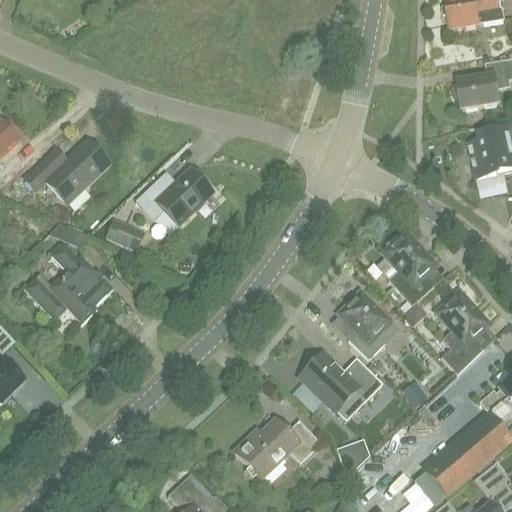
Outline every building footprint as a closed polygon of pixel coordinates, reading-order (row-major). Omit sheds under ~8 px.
[(442,19),(446,20),(448,33),(479,28),(479,29),(504,24),(502,12),(501,13),(498,0),(481,0),(475,1),(474,0),(461,2),(460,0),(442,0),(444,9),(441,13),(442,19)] [(505,79),(457,87),(457,89),(454,90),(452,92),(454,101),(456,103),(460,103),(462,114),(499,108),(497,94),(510,92),(509,84),(511,83),(511,63),(503,65),(505,79)] [(0,161),(18,144),(0,124),(0,161)] [(511,174),(511,154),(507,133),(479,140),(480,146),(468,149),(476,183),(496,179),(496,177),(511,174)] [(44,187),(66,209),(109,168),(87,145),(66,165),(56,154),(24,185),(34,196),(44,187)] [(165,213),(179,228),(210,198),(188,175),(170,191),(160,181),(134,206),(152,225),(165,213)] [(112,219),(101,244),(134,258),(145,232),(112,219)] [(58,226),(47,236),(80,250),(85,237),(58,226)] [(384,248),(379,253),(394,270),(382,280),(405,307),(427,287),(417,275),(428,266),(401,234),(395,239),(393,236),(382,245),(384,248)] [(84,327),(96,315),(93,311),(109,296),(112,294),(81,260),(77,263),(63,247),(50,259),(64,275),(49,288),(39,278),(23,293),(54,326),(69,311),(84,327)] [(190,261),(179,260),(178,273),(190,273),(190,261)] [(430,273),(422,280),(430,290),(438,282),(430,273)] [(358,338),(350,346),(361,357),(367,362),(381,348),(372,340),(386,326),(358,298),(355,301),(352,298),(338,312),(341,315),(338,318),(358,338)] [(453,379),(479,357),(469,345),(484,332),(457,300),(454,302),(451,299),(436,313),(438,316),(436,318),(449,334),(438,344),(446,354),(436,362),(453,379)] [(405,325),(410,331),(427,316),(415,302),(407,310),(405,313),(403,315),(403,320),(405,325)] [(330,326),(350,346),(358,338),(338,318),(330,326)] [(469,345),(479,357),(494,344),(484,332),(469,345)] [(0,405),(0,406),(8,398),(24,383),(0,357),(0,405)] [(322,358),(298,382),(302,386),(322,406),(334,417),(337,414),(354,396),(364,406),(381,389),(354,364),(342,377),(322,358)] [(511,360),(510,362),(507,365),(506,369),(506,373),(508,377),(511,380),(497,392),(499,395),(495,399),(492,395),(479,407),(489,419),(423,474),(445,500),(468,481),(490,462),(511,443),(511,360)] [(286,395),(308,417),(320,404),(298,382),(286,395)] [(415,385),(402,392),(411,408),(424,401),(415,385)] [(259,484),(286,457),(296,448),(308,460),(320,449),(298,426),(287,437),(275,425),(261,438),(258,434),(234,457),(259,484)] [(511,487),(511,488),(490,462),(468,481),(489,506),(490,506),(494,511),(500,511),(511,503),(511,487)] [(167,501),(177,511),(202,511),(212,503),(189,479),(186,482),(167,501)] [(494,511),(490,506),(489,506),(481,511),(450,511),(443,502),(430,511),(494,511)]
